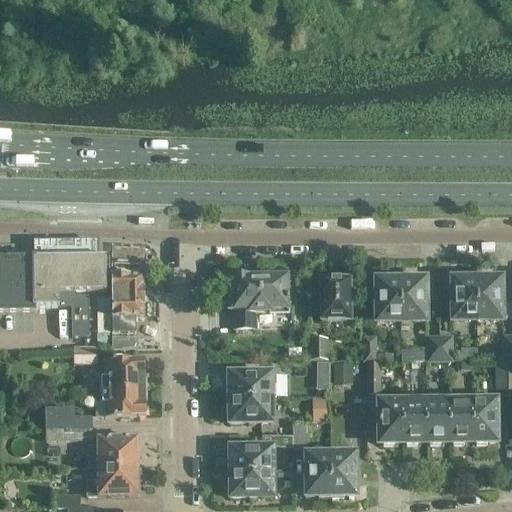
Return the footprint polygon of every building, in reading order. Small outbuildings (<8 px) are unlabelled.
[(67,309),(67,294),(66,244),(35,245),(36,261),(33,261),(33,265),(23,265),(23,261),(0,261),(0,313),(34,313),(34,310),(67,309)] [(98,260),(97,245),(97,244),(66,244),(67,294),(67,309),(71,309),(72,339),(89,339),(88,299),(77,299),(75,294),(106,294),(105,260),(98,260)] [(129,319),(144,319),(143,277),(127,277),(125,272),(114,272),(111,276),(112,352),(138,352),(138,339),(124,339),(124,330),(129,329),(129,319)] [(273,314),(289,313),(288,291),(287,291),(287,288),(291,284),(290,279),(287,276),(281,276),(278,279),(267,280),(264,276),(255,276),(252,280),(250,280),(250,278),(229,278),(229,311),(235,311),(235,332),(257,332),(257,317),(273,317),(273,314)] [(477,328),(477,327),(476,279),(464,279),(463,282),(452,282),(453,329),(477,328)] [(477,327),(502,327),(501,281),(490,281),(489,279),(476,279),(477,327)] [(376,328),(401,328),(400,280),(388,280),(387,282),(376,282),(376,328)] [(401,328),(425,327),(424,282),(414,282),(413,280),(400,280),(401,328)] [(322,325),(349,325),(349,283),(321,283),(322,325)] [(97,335),(110,335),(110,314),(97,314),(97,335)] [(501,365),(508,364),(511,364),(511,337),(501,338),(501,365)] [(328,362),(328,338),(308,338),(308,362),(328,362)] [(402,365),(426,365),(434,365),(441,365),(440,338),(426,339),(426,356),(402,356),(402,365)] [(441,365),(447,365),(453,365),(452,338),(440,338),(441,365)] [(386,357),(377,357),(376,339),(362,339),(362,367),(366,367),(377,367),(377,366),(386,366),(386,357)] [(74,366),(98,366),(98,349),(73,349),(74,366)] [(99,391),(145,390),(144,361),(103,363),(103,378),(100,379),(99,391)] [(495,393),(509,394),(508,364),(501,365),(495,365),(495,393)] [(274,378),(276,378),(323,378),(323,365),(275,365),(274,376),(274,378)] [(441,365),(434,365),(434,374),(447,374),(447,365),(441,365)] [(456,374),(473,374),(473,365),(456,365),(456,374)] [(349,381),(349,366),(331,366),(331,381),(349,381)] [(366,397),(381,397),(381,366),(377,367),(366,367),(366,397)] [(274,378),(274,376),(255,376),(253,374),(247,374),(245,376),(228,376),(229,401),(275,401),(274,378)] [(99,391),(99,404),(97,405),(97,420),(104,420),(146,419),(145,390),(99,391)] [(403,447),(426,447),(426,431),(431,428),(431,420),(426,418),(426,400),(402,401),(402,418),(408,419),(408,428),(402,431),(403,447)] [(426,447),(450,446),(450,431),(454,430),(454,419),(450,418),(449,400),(426,400),(426,418),(431,420),(431,428),(426,431),(426,447)] [(450,446),(473,446),(473,431),(478,429),(478,420),(473,418),(473,400),(449,400),(450,418),(454,419),(454,430),(450,431),(450,446)] [(473,431),(473,446),(497,446),(496,400),(473,400),(473,418),(478,420),(478,429),(473,431)] [(256,426),(275,426),(275,401),(229,401),(229,426),(246,426),(248,428),(253,428),(256,426)] [(378,447),(403,447),(402,431),(408,428),(408,419),(402,418),(402,401),(378,401),(378,447)] [(45,432),(92,431),(92,419),(45,421),(45,432)] [(293,454),(306,453),(306,427),(293,427),(293,454)] [(92,442),(92,431),(45,432),(46,445),(92,444),(92,442)] [(277,449),(293,449),(293,438),(277,438),(277,449)] [(92,442),(92,444),(86,444),(87,458),(96,457),(97,470),(138,470),(138,440),(97,441),(97,442),(92,442)] [(276,475),(275,450),(256,450),(254,448),(248,448),(246,450),(230,451),(230,475),(276,475)] [(306,499),(331,499),(330,453),(305,454),(306,499)] [(330,453),(331,499),(356,498),(355,453),(330,453)] [(85,478),(97,478),(97,483),(86,483),(87,500),(97,500),(139,499),(138,470),(97,470),(85,470),(85,478)] [(257,500),(276,500),(276,475),(230,475),(230,500),(247,500),(249,502),(255,502),(257,500)] [(293,488),(293,475),(285,475),(285,488),(293,488)] [(68,510),(93,510),(93,509),(81,510),(81,497),(55,498),(55,510),(68,510)]
